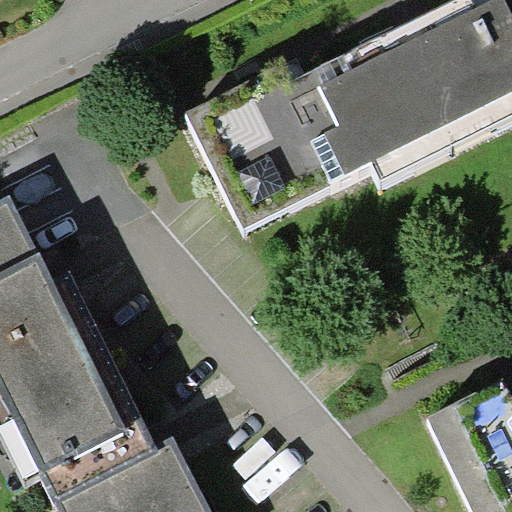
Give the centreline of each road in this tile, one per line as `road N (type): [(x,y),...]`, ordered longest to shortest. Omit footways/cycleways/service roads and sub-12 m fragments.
road 1 (residential): [(69,138),(382,511)]
road 2 (residential): [(0,68),(119,6)]
